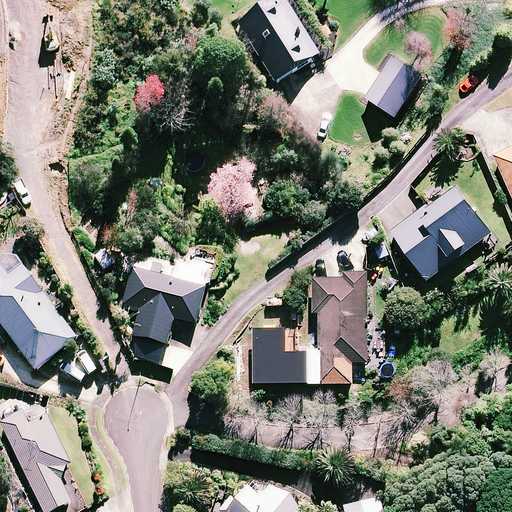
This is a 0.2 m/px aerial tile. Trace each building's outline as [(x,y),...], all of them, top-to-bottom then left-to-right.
[(320,56),(285,0),(277,0),(238,23),(275,84),(320,56)] [(425,75),(397,56),(368,99),(396,118),(425,75)] [(511,149),(497,156),(511,191),(511,149)] [(494,235),(462,187),(396,233),(429,280),(494,235)] [(90,270),(78,244),(68,249),(80,275),(90,270)] [(11,276),(1,262),(0,262),(0,322),(36,372),(78,341),(24,266),(11,276)] [(210,273),(183,266),(179,282),(132,271),(124,307),(142,311),(135,339),(168,346),(175,320),(198,326),(210,273)] [(371,362),(371,273),(346,273),(346,279),(316,279),(316,312),(322,312),(323,376),(355,376),(355,362),(371,362)] [(288,346),(274,346),(275,368),(288,368),(288,346)] [(33,426),(26,412),(2,424),(44,511),(55,511),(72,504),(62,482),(69,464),(48,419),(33,426)] [(309,511),(276,482),(264,496),(261,494),(252,485),(228,511),(309,511)] [(386,511),(383,496),(349,504),(350,511),(386,511)]
